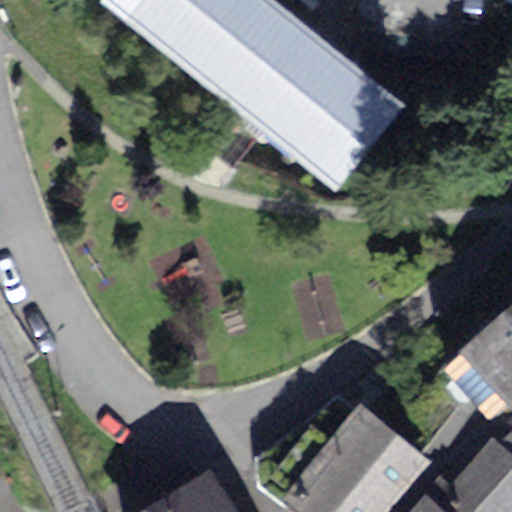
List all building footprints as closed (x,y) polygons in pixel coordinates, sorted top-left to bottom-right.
[(431,107),(297,0),(110,0),(110,1),(358,199),(431,107)] [(511,321),(458,368),(499,416),(511,404),(511,321)] [(260,458),(265,492),(288,509),(294,501),(309,511),(386,511),(423,461),(358,415),(344,434),(319,417),(260,458)] [(465,473),(449,493),(440,485),(417,511),(511,511),(511,459),(490,442),(465,473)] [(231,511),(211,478),(153,511),(231,511)]
